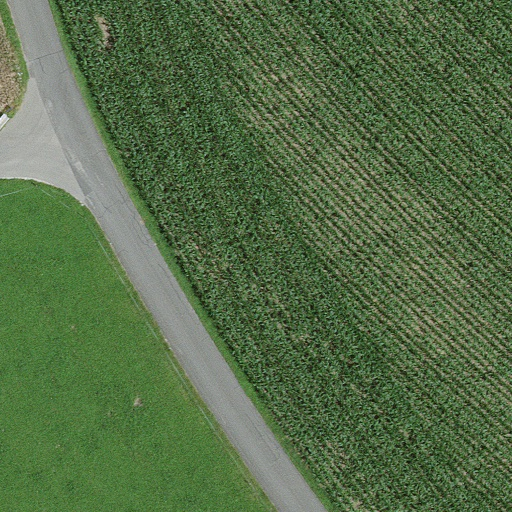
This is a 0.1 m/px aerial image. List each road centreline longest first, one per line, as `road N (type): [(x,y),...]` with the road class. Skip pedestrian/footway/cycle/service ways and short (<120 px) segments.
road 1 (unclassified): [(77,131),(183,332),(305,511)]
road 2 (unclassified): [(27,0),(77,131)]
